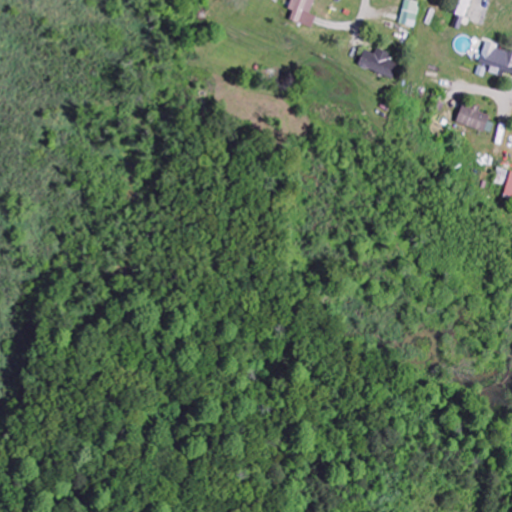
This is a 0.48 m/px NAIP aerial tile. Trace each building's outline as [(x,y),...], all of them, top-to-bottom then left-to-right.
[(293,0),(289,10),(294,12),(291,20),(313,29),(318,17),(311,14),(316,0),(293,0)] [(422,3),(409,0),(406,0),(400,24),(415,28),(422,3)] [(474,0),(461,0),(457,16),(462,17),(460,24),(466,26),(474,0)] [(490,74),(503,78),(505,73),(511,74),(511,51),(486,44),(480,64),(492,67),(490,74)] [(360,65),(395,83),(406,63),(378,49),(375,55),(367,51),(360,65)] [(491,115),(463,106),(457,124),(485,133),(491,115)]
